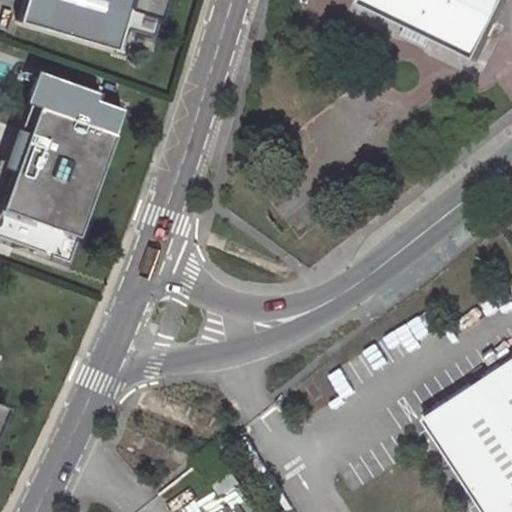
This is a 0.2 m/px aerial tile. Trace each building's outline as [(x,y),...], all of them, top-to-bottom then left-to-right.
[(118,0),(13,0),(7,21),(103,51),(115,10),(118,0)] [(118,0),(115,10),(148,21),(154,0),(118,0)] [(473,65),(504,0),(365,0),(360,11),(473,65)] [(120,105),(37,76),(19,127),(25,129),(0,200),(0,236),(66,259),(120,105)] [(486,511),(511,511),(511,365),(450,406),(465,428),(441,444),(486,511)] [(426,422),(441,444),(465,428),(450,406),(426,422)] [(219,494),(238,482),(231,472),(213,484),(219,494)]
